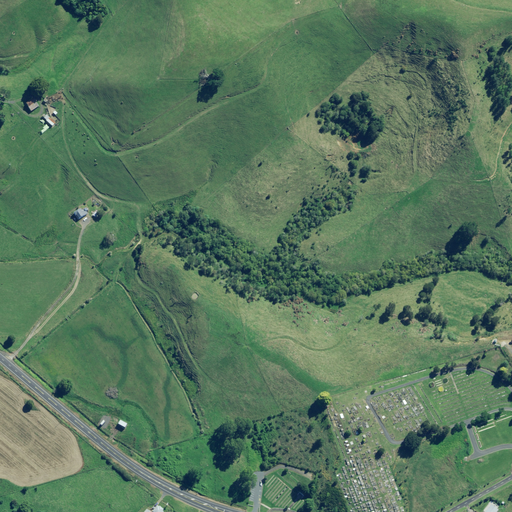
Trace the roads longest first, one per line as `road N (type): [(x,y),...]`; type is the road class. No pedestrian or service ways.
road 1 (trunk): [(167,488),(6,362)]
road 2 (unclassified): [(6,362),(76,284),(82,226)]
